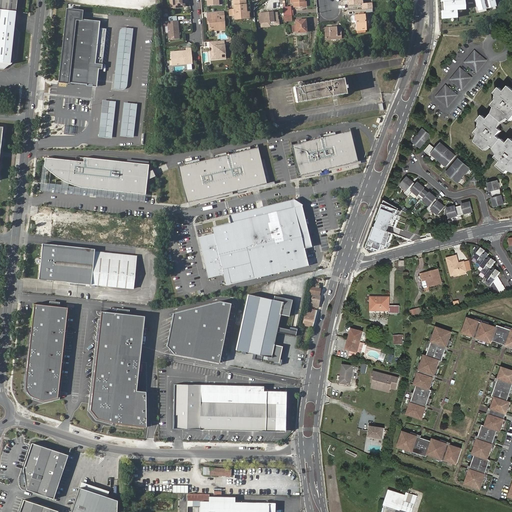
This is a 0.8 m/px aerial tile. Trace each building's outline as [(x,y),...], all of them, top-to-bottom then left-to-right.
[(0,0),(0,7),(16,10),(16,0),(0,0)] [(247,12),(246,5),(245,0),(232,0),(235,20),(250,19),(249,12),(247,12)] [(441,0),(443,18),(460,17),(459,10),(469,9),(468,0),(441,0)] [(472,0),(475,10),(498,3),(497,0),(472,0)] [(16,10),(0,7),(0,67),(3,68),(17,58),(19,32),(14,25),(16,10)] [(80,10),(66,9),(60,72),(58,82),(69,83),(96,86),(98,69),(101,69),(102,64),(95,64),(99,21),(79,19),(80,10)] [(263,18),(260,19),(261,23),(274,22),(273,11),(262,13),(262,16),(263,18)] [(207,12),(208,21),(209,21),(210,31),(225,30),(224,19),(216,20),(216,12),(207,12)] [(355,16),(356,30),(357,30),(357,33),(365,32),(365,30),(366,30),(365,16),(355,16)] [(177,20),(167,21),(169,39),(179,38),(177,20)] [(305,29),(307,29),(306,20),(296,20),(297,33),(306,32),(305,29)] [(127,86),(133,28),(124,27),(122,28),(121,28),(120,30),(119,31),(113,89),(123,90),(126,88),(127,86)] [(325,28),(325,38),(330,38),(330,37),(337,36),(337,38),(341,38),(341,29),(337,29),(337,27),(325,28)] [(225,58),(223,40),(208,42),(210,60),(225,58)] [(181,49),(171,50),(172,63),(192,62),(191,46),(186,47),(187,49),(183,49),(183,50),(181,51),(181,49)] [(474,48),(464,61),(477,71),(487,59),(474,48)] [(460,66),(450,78),(462,89),(473,76),(460,66)] [(296,101),(346,92),(343,77),(294,86),(296,101)] [(446,83),(435,96),(448,106),(458,94),(446,83)] [(511,88),(510,87),(505,92),(500,88),(496,93),(500,96),(502,98),(499,101),(495,107),(497,108),(499,110),(494,115),(493,115),(503,123),(508,117),(510,119),(511,120),(511,88)] [(116,101),(102,100),(98,137),(112,139),(116,101)] [(137,104),(123,102),(120,136),(134,138),(137,104)] [(493,115),(489,120),(499,128),(503,123),(493,115)] [(496,149),(502,141),(503,140),(499,137),(503,131),(501,130),(499,128),(489,120),(485,116),(480,121),(483,123),(485,125),(482,129),(477,134),(480,136),(482,138),(477,143),(487,151),(492,145),(493,147),(496,149)] [(426,142),(431,136),(423,129),(418,136),(426,142)] [(299,143),(292,145),(299,175),(301,175),(322,170),(328,168),(358,161),(350,130),(336,134),(321,137),(306,141),(299,143)] [(426,142),(418,136),(413,141),(421,148),(426,142)] [(511,139),(507,145),(501,153),(499,155),(497,158),(503,163),(499,167),(508,174),(510,171),(511,169),(511,139)] [(507,145),(502,141),(496,149),(501,153),(507,145)] [(439,161),(444,155),(443,154),(447,148),(441,143),(436,149),(432,155),(439,161)] [(432,155),(436,149),(430,145),(425,151),(430,156),(432,155)] [(192,164),(185,165),(195,202),(196,201),(232,192),(238,191),(267,183),(258,147),(251,149),(243,151),(236,153),(221,156),(207,160),(192,164)] [(446,167),(456,155),(449,150),(445,156),(444,155),(439,161),(446,167)] [(147,171),(148,164),(84,156),(84,161),(45,157),(44,165),(48,169),(52,174),(58,178),(64,181),(72,184),(83,187),(145,193),(147,179),(155,176),(152,169),(147,171)] [(458,159),(453,165),(458,169),(459,170),(458,171),(464,176),(470,168),(458,159)] [(358,161),(328,168),(329,170),(362,162),(361,160),(358,161)] [(48,169),(44,165),(42,189),(144,201),(145,193),(83,187),(72,184),(64,181),(58,178),(52,174),(48,169)] [(452,167),(447,173),(458,183),(464,176),(458,171),(457,172),(452,167)] [(408,177),(401,185),(407,190),(405,193),(408,195),(412,191),(417,185),(408,177)] [(471,181),(475,185),(479,181),(475,177),(471,181)] [(491,192),(492,195),(501,193),(498,181),(488,183),(490,192),(491,192)] [(267,183),(238,191),(238,193),(275,184),(275,182),(267,183)] [(418,183),(417,185),(412,191),(421,198),(426,191),(424,189),(425,188),(418,183)] [(429,194),(426,191),(421,198),(430,206),(436,199),(437,198),(430,193),(429,194)] [(232,192),(196,201),(197,203),(233,195),(232,192)] [(492,198),(494,206),(504,204),(501,193),(492,195),(493,198),(492,198)] [(444,207),(436,199),(430,206),(427,209),(430,212),(432,210),(438,215),(444,207)] [(402,212),(383,201),(376,221),(378,221),(375,228),(374,228),(366,248),(376,252),(378,252),(380,251),(382,246),(388,248),(393,235),(387,233),(390,226),(396,228),(402,212)] [(462,205),(459,206),(461,215),(472,212),(470,202),(462,204),(462,205)] [(231,225),(295,210),(304,251),(312,249),(302,208),(293,203),(229,217),(231,225)] [(455,206),(447,208),(450,218),(461,215),(459,206),(456,207),(455,206)] [(42,230),(98,236),(100,216),(44,209),(42,230)] [(304,251),(295,210),(231,225),(212,229),(214,235),(199,239),(208,280),(223,276),(225,287),(308,268),(304,251)] [(94,258),(95,251),(95,248),(42,242),(42,244),(41,258),(38,258),(37,258),(36,259),(36,260),(36,261),(37,262),(39,262),(41,262),(39,279),(132,287),(135,255),(104,252),(103,259),(94,258)] [(487,250),(482,247),(475,257),(478,260),(476,262),(485,269),(483,272),(487,275),(485,277),(489,280),(487,283),(491,286),(500,273),(492,267),(496,262),(488,256),(490,254),(486,251),(487,250)] [(104,251),(95,251),(94,258),(103,259),(104,252),(104,251)] [(459,266),(458,264),(457,257),(447,259),(452,276),(457,275),(456,273),(460,272),(461,274),(467,272),(465,265),(459,266)] [(427,274),(421,275),(423,281),(427,281),(428,280),(430,287),(443,284),(440,272),(432,274),(432,272),(427,273),(427,274)] [(318,308),(320,302),(321,296),(319,296),(321,289),(311,287),(309,295),(313,296),(312,299),(309,298),(308,304),(311,304),(311,306),(318,308)] [(246,309),(236,349),(262,355),(262,359),(279,362),(282,346),(274,344),(281,314),(290,316),(293,299),(276,295),(275,299),(249,294),(246,309)] [(396,313),(396,306),(390,306),(389,298),(371,298),(372,311),(389,311),(389,313),(396,313)] [(233,304),(222,302),(175,313),(169,346),(177,355),(221,363),(233,304)] [(65,308),(32,304),(23,387),(28,396),(42,402),(55,397),(65,308)] [(312,327),(317,311),(313,310),(312,313),(305,312),(303,325),(312,327)] [(142,317),(99,311),(88,410),(95,421),(145,428),(144,392),(135,391),(142,317)] [(511,346),(511,329),(511,330),(508,329),(508,328),(505,327),(505,328),(501,327),(501,326),(497,324),(496,327),(481,322),(481,323),(478,322),(479,321),(475,320),(475,321),(471,319),(471,318),(467,317),(462,332),(466,334),(466,333),(470,334),(470,335),(474,336),(476,329),(473,328),(473,327),(486,331),(486,333),(479,330),(476,337),(491,342),(492,340),(496,341),(496,340),(500,341),(500,342),(503,343),(506,337),(502,335),(503,334),(511,336),(511,338),(509,338),(506,344),(511,346)] [(448,347),(453,332),(438,327),(433,342),(434,342),(433,345),(432,345),(431,349),(432,349),(430,353),(429,352),(428,356),(426,356),(421,370),(422,371),(421,374),(420,373),(419,377),(420,377),(418,381),(417,381),(416,385),(418,386),(414,400),(414,401),(413,403),(412,407),(411,411),(410,411),(409,414),(424,419),(426,416),(425,415),(426,411),(427,411),(428,408),(421,406),(420,409),(419,409),(423,396),(424,396),(422,403),(429,405),(434,390),(431,390),(433,386),(432,385),(433,381),(434,382),(435,378),(428,376),(427,379),(426,379),(430,366),(432,366),(429,373),(436,375),(441,361),(443,361),(445,357),(444,357),(445,353),(446,353),(447,350),(440,348),(439,351),(438,351),(442,337),(443,338),(441,345),(448,347)] [(349,340),(361,343),(363,333),(354,330),(353,335),(351,335),(349,340)] [(394,344),(404,344),(404,334),(394,334),(394,344)] [(349,350),(358,353),(361,343),(349,340),(348,344),(351,345),(349,350)] [(343,365),(341,383),(351,385),(353,366),(343,365)] [(511,370),(503,367),(501,371),(502,372),(501,376),(500,375),(499,379),(506,381),(507,378),(508,378),(504,391),(502,391),(505,384),(498,382),(493,396),(495,397),(494,401),(495,402),(494,406),(493,405),(492,409),(499,411),(500,408),(501,408),(500,411),(507,414),(508,410),(507,410),(509,406),(511,402),(508,402),(511,390),(511,370)] [(400,377),(374,370),(371,383),(373,383),(371,388),(390,393),(391,389),(397,391),(400,377)] [(175,384),(174,428),(276,430),(277,429),(277,428),(286,428),(285,392),(263,391),(263,387),(175,384)] [(497,416),(490,414),(489,417),(490,418),(488,422),(486,426),(484,425),(482,429),(483,429),(482,433),(481,433),(480,436),(487,438),(488,435),(489,436),(485,449),(484,448),(486,441),(479,439),(474,454),(477,455),(475,459),(476,459),(475,463),(474,462),(473,466),(480,468),(481,465),(482,465),(478,479),(476,478),(479,471),(472,469),(467,484),(482,489),(487,474),(486,474),(487,471),(488,471),(489,468),(488,467),(490,463),(491,464),(492,460),(490,459),(494,444),(493,444),(494,441),(495,441),(497,438),(495,437),(497,433),(498,434),(499,430),(501,430),(503,427),(502,426),(503,422),(504,422),(505,419),(498,417),(497,420),(496,420),(497,416)] [(383,438),(385,427),(370,425),(369,437),(383,438)] [(419,437),(404,432),(399,447),(414,452),(414,451),(417,452),(417,453),(420,454),(421,453),(425,454),(424,455),(428,457),(429,454),(444,459),(444,458),(447,459),(447,460),(450,461),(450,460),(455,462),(454,463),(458,464),(463,449),(459,447),(459,448),(455,447),(455,446),(452,445),(449,452),(453,453),(452,454),(439,450),(440,448),(447,451),(449,444),(434,439),(433,441),(429,440),(429,441),(425,440),(425,439),(422,438),(420,445),(423,446),(423,447),(409,443),(410,441),(417,444),(419,437)] [(55,498),(69,454),(33,442),(24,469),(27,489),(55,498)] [(80,464),(82,456),(75,454),(72,462),(80,464)] [(161,466),(148,465),(148,473),(160,474),(161,466)] [(247,484),(248,469),(235,469),(234,483),(247,484)] [(294,478),(284,479),(285,486),(295,485),(294,478)] [(116,511),(117,501),(79,488),(70,511),(116,511)] [(406,495),(389,489),(384,505),(401,510),(406,495)] [(406,492),(406,495),(401,510),(400,511),(412,511),(418,496),(406,492)] [(20,511),(58,511),(60,509),(25,499),(20,511)] [(275,511),(275,503),(200,501),(199,511),(275,511)]
